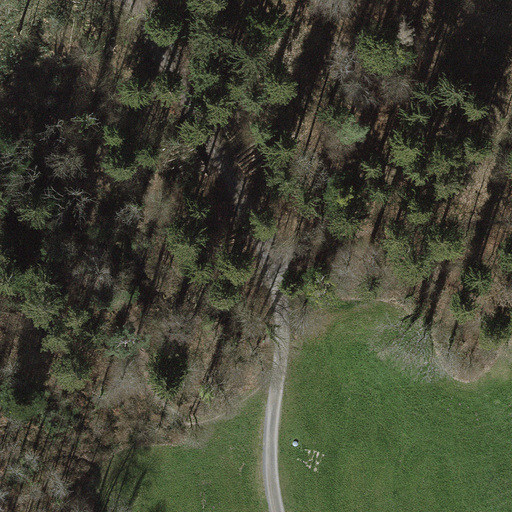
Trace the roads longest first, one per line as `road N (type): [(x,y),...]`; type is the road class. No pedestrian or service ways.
road 1 (track): [(273,281),(229,174),(136,0)]
road 2 (track): [(278,511),(273,453),(285,364)]
